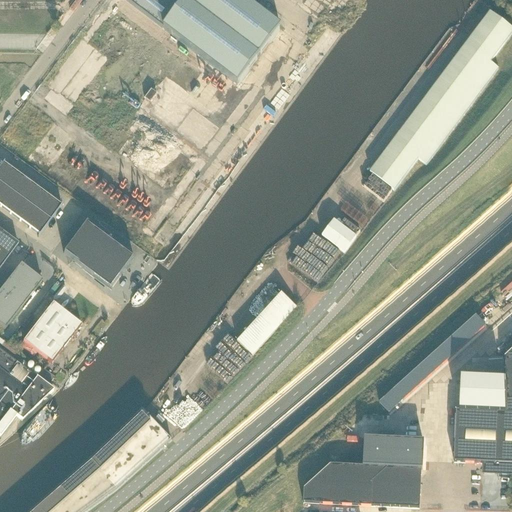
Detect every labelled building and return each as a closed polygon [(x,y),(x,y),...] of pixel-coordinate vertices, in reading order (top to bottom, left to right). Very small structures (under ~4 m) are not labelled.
[(237,86),(280,29),(242,0),(122,0),(89,45),(110,61),(94,81),(114,96),(95,122),(74,106),(67,115),(115,152),(131,131),(124,126),(145,98),(150,102),(156,95),(151,91),(185,47),(237,86)] [(511,35),(511,30),(490,13),(369,174),(395,193),(418,161),(426,167),(499,70),(491,64),(511,35)] [(34,161),(31,164),(39,171),(44,165),(40,163),(39,165),(34,161)] [(0,207),(39,236),(60,207),(3,165),(0,168),(0,207)] [(322,238),(344,255),(357,239),(334,222),(322,238)] [(109,293),(132,263),(85,226),(62,256),(109,293)] [(0,269),(17,246),(0,232),(0,269)] [(41,283),(20,266),(0,290),(0,326),(4,329),(41,283)] [(297,309),(282,295),(237,344),(252,358),(297,309)] [(82,328),(53,306),(24,344),(52,366),(82,328)] [(476,317),(379,404),(389,415),(486,328),(476,317)] [(0,438),(16,418),(22,422),(53,392),(36,379),(0,351),(0,438)] [(456,413),(453,464),(484,465),(483,485),(511,485),(511,352),(509,356),(505,359),(506,416),(456,413)] [(51,383),(54,379),(43,371),(40,375),(51,383)] [(87,511),(116,491),(171,441),(143,412),(89,463),(32,511),(87,511)] [(371,509),(419,511),(421,471),(331,466),(331,467),(305,490),(304,490),(303,504),(371,507),(371,509)]
